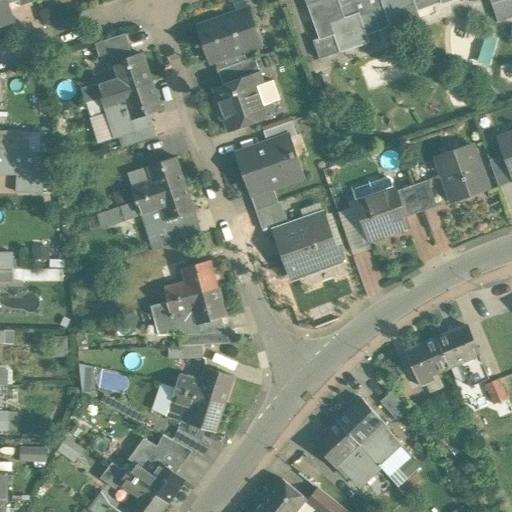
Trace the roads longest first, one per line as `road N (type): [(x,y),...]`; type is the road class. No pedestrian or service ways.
road 1 (residential): [(154,0),(289,404)]
road 2 (tertiary): [(289,404),(361,331),(437,281),(511,248)]
road 3 (residential): [(154,0),(0,53)]
road 4 (tertiary): [(203,511),(289,404)]
